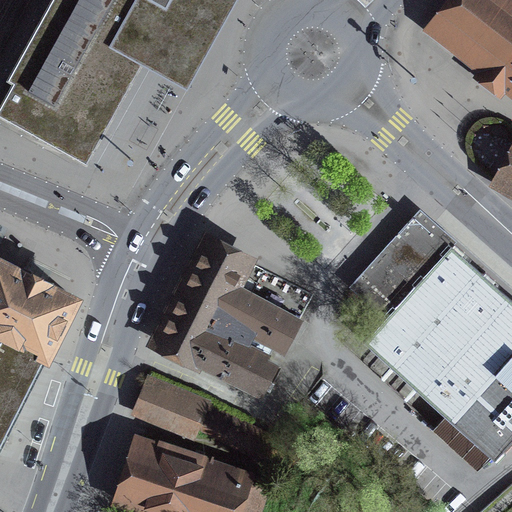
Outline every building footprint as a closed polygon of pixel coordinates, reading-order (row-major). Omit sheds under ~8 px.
[(51,0),(8,78),(15,82),(0,108),(0,114),(86,162),(141,63),(187,89),(236,0),(51,0)] [(511,0),(455,0),(437,25),(500,73),(511,81),(511,0)] [(511,164),(502,182),(511,187),(511,164)] [(450,249),(428,229),(364,299),(386,319),(365,341),(495,459),(511,440),(511,301),(452,247),(450,249)] [(196,360),(235,284),(247,261),(207,240),(182,290),(157,340),(196,360)] [(0,442),(45,354),(46,355),(75,298),(47,285),(49,281),(37,275),(24,269),(23,272),(0,260),(0,442)] [(235,284),(196,360),(261,393),(275,366),(266,361),(268,357),(247,346),(255,330),(285,346),(300,319),(278,307),(257,296),(235,284)] [(199,421),(208,400),(150,376),(142,393),(134,411),(193,436),(199,421)] [(208,400),(199,421),(288,467),(297,447),(208,400)] [(163,455),(140,447),(132,471),(124,495),(173,511),(256,511),(264,488),(242,481),(245,471),(167,445),(163,455)]
